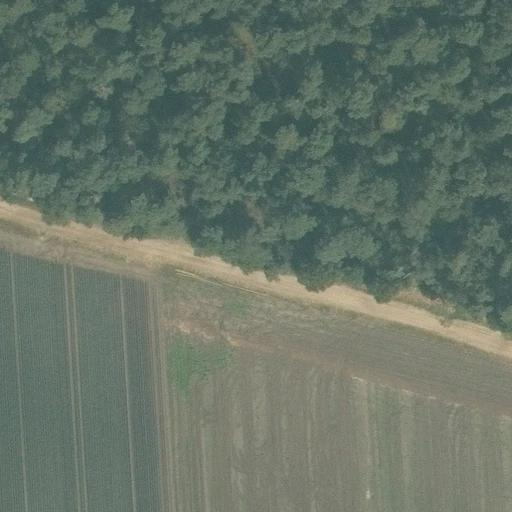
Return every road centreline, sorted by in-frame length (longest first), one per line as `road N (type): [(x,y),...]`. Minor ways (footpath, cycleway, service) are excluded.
road 1 (track): [(0,201),(310,289)]
road 2 (track): [(310,289),(511,345)]
